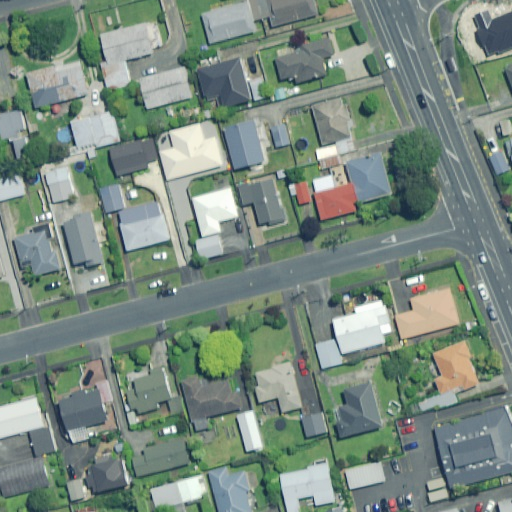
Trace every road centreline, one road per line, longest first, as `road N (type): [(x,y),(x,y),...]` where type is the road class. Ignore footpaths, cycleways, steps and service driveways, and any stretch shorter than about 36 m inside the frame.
road 1 (residential): [(0,350),(480,220)]
road 2 (secondary): [(480,220),(394,1)]
